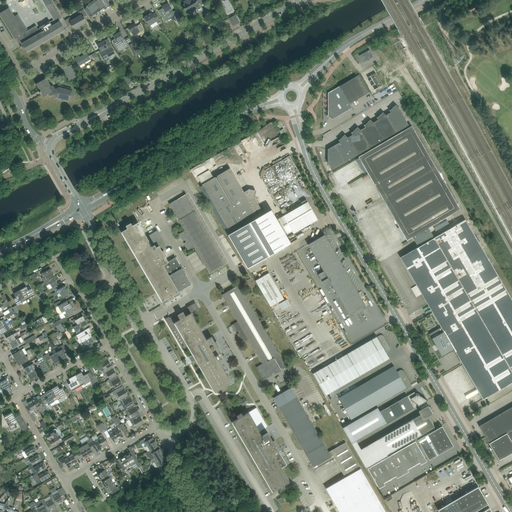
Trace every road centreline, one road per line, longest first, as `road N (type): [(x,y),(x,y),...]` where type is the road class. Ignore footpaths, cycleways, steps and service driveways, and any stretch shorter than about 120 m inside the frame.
road 1 (tertiary): [(509,511),(337,215),(300,128)]
road 2 (track): [(511,253),(387,47)]
road 3 (tertiary): [(96,116),(301,0)]
road 4 (track): [(511,171),(439,20),(459,0)]
road 5 (residential): [(0,37),(23,68),(137,4)]
road 6 (tertiary): [(112,190),(249,110)]
road 7 (residential): [(171,440),(193,411),(144,322)]
road 8 (unknown): [(190,400),(203,398),(263,500)]
road 9 (tertiary): [(321,66),(425,0)]
road 10 (unknown): [(257,388),(297,371),(336,437)]
